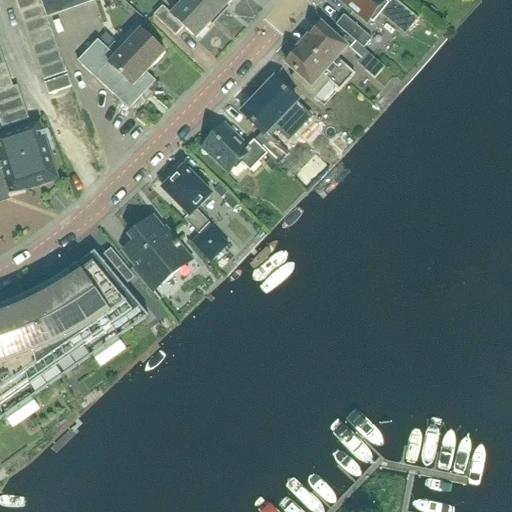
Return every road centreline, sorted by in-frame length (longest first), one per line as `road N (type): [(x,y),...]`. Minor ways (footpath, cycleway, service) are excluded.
road 1 (residential): [(0,278),(38,256),(172,137),(295,0)]
road 2 (unknown): [(93,209),(0,15)]
